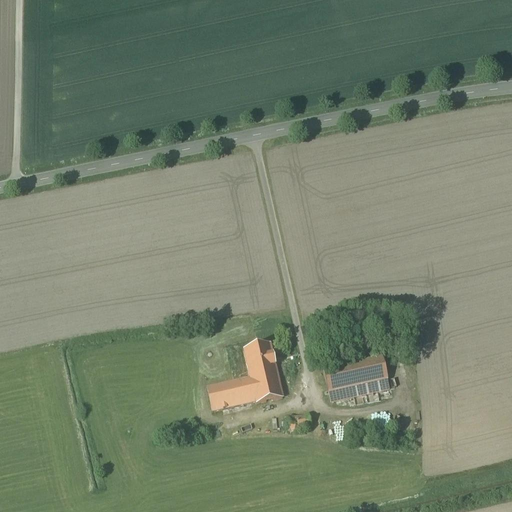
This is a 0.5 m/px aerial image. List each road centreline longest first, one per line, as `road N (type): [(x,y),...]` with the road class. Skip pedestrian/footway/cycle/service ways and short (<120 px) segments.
road 1 (tertiary): [(254,135),(511,87)]
road 2 (tertiary): [(0,188),(254,135)]
road 3 (unclassified): [(254,135),(295,317)]
road 4 (unknown): [(16,0),(22,184)]
